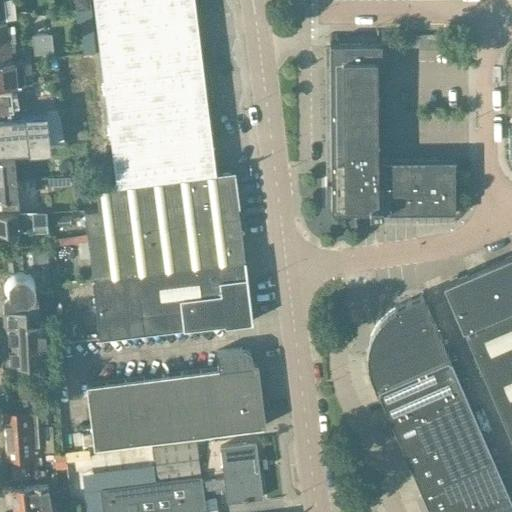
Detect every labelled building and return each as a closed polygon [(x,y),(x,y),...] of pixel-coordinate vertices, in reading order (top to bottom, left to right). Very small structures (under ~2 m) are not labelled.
[(216,171),(202,59),(194,0),(93,0),(116,184),(216,171)] [(0,24),(0,41),(9,41),(15,40),(13,30),(8,31),(7,24),(0,24)] [(51,34),(33,36),(35,57),(53,56),(51,34)] [(0,60),(11,59),(9,41),(0,41),(0,60)] [(455,210),(454,158),(383,158),(381,42),(330,43),(331,174),(334,174),(334,184),(331,184),(331,193),(334,193),(335,209),(331,209),(331,211),(455,210)] [(0,85),(24,83),(23,71),(31,71),(30,60),(2,62),(0,61),(0,85)] [(0,152),(50,147),(46,112),(10,116),(10,110),(13,110),(10,89),(0,90),(0,152)] [(30,178),(29,157),(0,159),(0,180),(16,179),(30,178)] [(86,159),(75,160),(76,170),(87,169),(86,159)] [(245,257),(238,206),(234,170),(97,187),(99,207),(84,209),(93,276),(90,277),(97,337),(222,321),(222,324),(252,320),(244,257),(245,257)] [(91,178),(74,180),(75,196),(93,194),(91,178)] [(18,207),(16,179),(0,180),(0,199),(1,199),(2,208),(18,207)] [(19,213),(0,214),(0,233),(17,233),(17,231),(33,230),(33,231),(46,230),(45,222),(44,210),(37,210),(37,212),(19,213)] [(11,252),(0,253),(1,261),(12,259),(11,252)] [(511,254),(444,284),(511,441),(511,254)] [(4,311),(3,311),(3,312),(25,311),(25,324),(39,323),(38,302),(32,297),(34,291),(34,285),(31,279),(26,275),(21,274),(15,274),(10,276),(6,280),(4,285),(3,290),(4,295),(7,299),(4,302),(4,311)] [(51,291),(41,292),(42,303),(51,302),(51,291)] [(511,511),(511,501),(450,358),(447,352),(421,294),(393,306),(394,308),(386,313),(379,320),(374,328),(369,337),(376,340),(373,346),(370,356),(370,365),(370,375),(373,384),(376,391),(377,390),(429,511),(511,511)] [(51,363),(48,322),(39,323),(25,324),(25,311),(3,312),(3,315),(6,365),(51,363)] [(265,425),(257,363),(253,363),(251,352),(245,347),(216,351),(218,367),(86,383),(94,446),(265,425)] [(18,379),(6,380),(7,393),(19,392),(18,379)] [(6,411),(3,411),(6,459),(7,459),(10,459),(27,458),(27,456),(41,455),(38,410),(37,395),(11,397),(12,411),(6,411)] [(262,496),(256,441),(220,445),(224,477),(225,486),(227,500),(262,496)] [(199,473),(196,443),(153,448),(157,478),(199,473)] [(63,452),(53,453),(55,467),(65,466),(63,452)] [(37,457),(29,458),(31,478),(40,476),(37,457)] [(11,477),(25,475),(23,463),(10,465),(11,477)] [(205,511),(203,489),(225,486),(224,477),(202,480),(201,475),(99,487),(102,511),(205,511)] [(48,500),(46,484),(10,488),(13,510),(53,505),(58,504),(57,499),(48,500)]
